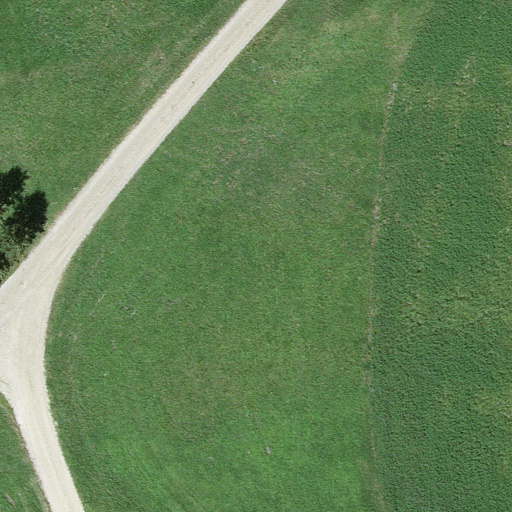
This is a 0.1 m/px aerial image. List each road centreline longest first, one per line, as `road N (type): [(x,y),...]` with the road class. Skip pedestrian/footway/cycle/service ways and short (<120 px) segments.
road 1 (track): [(266,0),(135,139),(0,314)]
road 2 (track): [(0,381),(56,511)]
